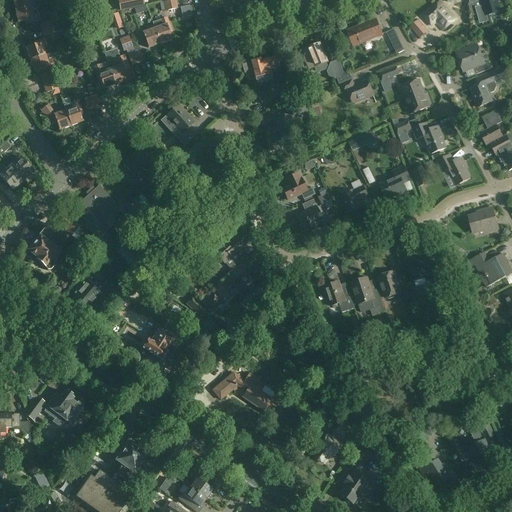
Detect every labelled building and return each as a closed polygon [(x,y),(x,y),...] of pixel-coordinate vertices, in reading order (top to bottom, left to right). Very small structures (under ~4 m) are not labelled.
[(12,0),(15,11),(31,8),(29,0),(12,0)] [(142,0),(117,0),(120,11),(144,6),(142,0)] [(471,4),(470,3),(468,4),(472,16),(478,14),(479,18),(480,24),(489,22),(487,16),(502,12),(497,0),(480,0),(480,1),(471,4)] [(454,25),(453,23),(456,19),(441,2),(424,17),(432,26),(436,23),(443,31),(447,27),(450,30),(453,31),(455,28),(454,25)] [(242,16),(257,11),(255,4),(240,9),(242,16)] [(39,22),(36,7),(31,8),(15,11),(18,24),(26,22),(27,24),(39,22)] [(154,29),(159,44),(172,39),(169,31),(171,30),(166,18),(152,23),(152,22),(154,29)] [(39,25),(41,31),(52,27),(50,21),(39,25)] [(418,21),(411,27),(419,38),(427,32),(418,21)] [(383,36),(377,22),(349,32),(354,47),(383,36)] [(62,24),(52,27),(41,31),(43,37),(64,30),(62,24)] [(82,27),(73,30),(76,41),(85,38),(82,27)] [(159,44),(154,29),(140,34),(142,41),(145,40),(148,48),(159,44)] [(398,55),(405,51),(394,30),(387,34),(398,55)] [(133,53),(128,37),(118,41),(122,52),(126,51),(132,66),(137,64),(133,53)] [(25,48),(29,60),(45,55),(43,49),(47,47),(44,39),(32,43),(33,46),(25,48)] [(51,42),(53,50),(63,47),(61,39),(51,42)] [(327,66),(325,62),(327,62),(319,43),(306,48),(314,71),(319,73),(325,70),(327,66)] [(469,49),(456,55),(463,74),(473,70),(476,76),(491,70),(488,63),(484,65),(477,46),(475,47),(474,45),(468,47),(469,49)] [(134,77),(131,69),(130,69),(128,62),(124,64),(121,56),(116,58),(114,50),(104,54),(107,62),(115,84),(134,77)] [(139,51),(133,53),(137,64),(143,62),(139,51)] [(303,65),(298,53),(291,56),(296,68),(303,65)] [(47,61),(45,55),(29,60),(33,72),(41,69),(42,72),(54,68),(51,59),(47,61)] [(279,65),(276,57),(262,61),(260,60),(252,62),(252,63),(243,66),(245,74),(250,76),(254,75),(257,84),(271,80),(268,68),(279,65)] [(342,78),(337,61),(330,63),(336,80),(342,78)] [(115,84),(107,62),(98,65),(92,67),(98,82),(101,81),(104,89),(115,84)] [(383,81),(400,74),(397,66),(380,73),(383,81)] [(504,69),(490,75),(475,81),(477,87),(469,90),(477,109),(492,103),(488,95),(493,93),(495,88),(493,84),(507,78),(504,69)] [(40,75),(42,81),(53,78),(51,72),(40,75)] [(44,87),(55,83),(53,78),(42,81),(44,87)] [(368,81),(355,86),(353,80),(342,85),(344,92),(349,91),(354,103),(374,95),(368,81)] [(400,88),(405,101),(425,94),(421,85),(420,81),(400,88)] [(295,85),(291,87),(282,90),(285,98),(298,93),(295,85)] [(398,85),(393,87),(396,96),(401,94),(398,85)] [(425,96),(425,94),(405,101),(410,115),(430,108),(429,106),(431,105),(428,95),(425,96)] [(90,98),(94,109),(100,107),(96,96),(90,98)] [(402,96),(396,98),(400,111),(406,109),(402,96)] [(94,109),(90,98),(84,100),(88,111),(94,109)] [(82,113),(80,106),(78,100),(73,102),(73,103),(63,106),(65,111),(71,126),(82,122),(79,114),(82,113)] [(305,100),(290,103),(293,116),(308,113),(305,100)] [(59,130),(71,126),(65,111),(54,115),(48,105),(41,110),(51,124),(56,123),(59,130)] [(193,138),(185,130),(194,123),(178,106),(165,117),(180,132),(175,137),(184,147),(193,138)] [(482,119),(485,124),(498,116),(496,111),(482,119)] [(292,127),(289,116),(274,120),(275,128),(268,130),(270,139),(270,138),(270,140),(267,140),(270,151),(281,148),(280,147),(282,146),(280,138),(295,134),(293,126),(292,127)] [(502,123),(498,116),(485,124),(488,129),(480,134),(486,146),(489,144),(490,145),(503,137),(497,126),(502,123)] [(399,135),(412,129),(408,120),(395,126),(395,127),(398,134),(399,134),(399,135)] [(426,124),(413,129),(417,140),(423,137),(430,154),(446,148),(440,134),(441,133),(438,127),(429,130),(426,124)] [(357,149),(374,141),(370,133),(353,141),(357,149)] [(496,157),(497,156),(511,148),(511,147),(506,136),(503,138),(503,137),(490,145),(496,157)] [(226,166),(211,150),(213,148),(203,138),(182,157),(190,165),(196,160),(213,178),(226,166)] [(418,139),(421,150),(426,149),(422,138),(418,139)] [(0,155),(0,156),(10,147),(6,142),(0,147),(0,155)] [(511,148),(497,156),(501,163),(502,162),(504,167),(506,166),(509,171),(511,169),(511,148)] [(137,151),(123,164),(133,176),(142,168),(143,170),(147,171),(150,168),(149,165),(143,158),(143,155),(141,152),(137,151)] [(456,186),(471,179),(464,166),(465,165),(462,159),(454,163),(450,155),(437,162),(442,174),(448,171),(456,186)] [(20,157),(10,167),(23,181),(33,171),(20,157)] [(113,164),(107,169),(115,178),(121,173),(113,164)] [(423,176),(424,172),(422,166),(413,170),(419,186),(426,183),(423,176)] [(23,181),(10,167),(0,175),(0,176),(12,190),(23,181)] [(395,178),(379,186),(386,201),(399,194),(400,195),(406,192),(402,184),(410,180),(404,167),(392,172),(395,178)] [(284,179),(287,185),(282,187),(288,200),(301,194),(303,200),(314,195),(311,187),(306,189),(298,172),(284,179)] [(348,178),(349,184),(358,182),(356,176),(348,178)] [(98,241),(108,232),(101,224),(108,218),(103,213),(103,212),(114,202),(100,186),(95,190),(92,187),(85,193),(88,196),(81,202),(94,216),(84,225),(98,241)] [(353,191),(340,197),(348,214),(361,208),(358,202),(368,198),(363,187),(353,192),(353,191)] [(314,199),(317,205),(320,207),(325,204),(321,196),(314,199)] [(128,218),(136,211),(129,203),(120,210),(128,218)] [(296,217),(294,218),(294,220),(296,224),(297,224),(299,224),(302,231),(314,225),(315,226),(323,223),(315,207),(296,217)] [(484,213),(469,217),(474,234),(487,230),(487,232),(497,230),(492,208),(484,211),(484,213)] [(73,236),(81,225),(62,210),(54,221),(73,236)] [(62,243),(59,241),(52,236),(56,230),(49,225),(45,230),(44,229),(38,236),(40,237),(34,244),(32,244),(29,248),(29,250),(25,256),(34,264),(36,261),(44,267),(45,267),(48,270),(52,269),(55,265),(54,262),(62,253),(62,252),(62,251),(58,248),(62,243)] [(224,263),(228,267),(233,272),(249,258),(241,249),(248,242),(238,231),(225,243),(214,252),(224,263)] [(492,285),(511,274),(511,271),(502,254),(489,262),(484,253),(471,260),(478,272),(483,270),(492,285)] [(422,261),(417,262),(416,259),(407,262),(413,281),(430,276),(432,282),(444,278),(439,264),(432,266),(429,257),(422,260),(422,261)] [(257,287),(267,277),(257,267),(248,276),(245,274),(232,287),(243,298),(255,285),(257,287)] [(93,285),(97,280),(87,271),(82,276),(93,285)] [(405,285),(399,287),(394,273),(379,278),(386,299),(397,295),(399,301),(409,298),(405,285)] [(361,313),(371,310),(372,313),(384,309),(378,291),(372,293),(368,279),(352,284),(361,313)] [(219,298),(232,288),(227,281),(223,284),(220,280),(211,286),(219,298)] [(77,292),(78,293),(73,299),(86,310),(95,299),(96,300),(101,294),(87,282),(83,287),(82,286),(80,286),(78,287),(77,288),(77,290),(77,292)] [(350,296),(344,298),(339,282),(324,288),(330,306),(342,302),(344,307),(341,308),(343,313),(354,309),(350,296)] [(511,316),(511,290),(503,295),(510,309),(509,309),(511,316)] [(211,314),(221,304),(211,293),(200,303),(211,314)] [(186,305),(194,313),(194,312),(205,322),(211,316),(192,298),(186,305)] [(360,330),(357,319),(348,322),(352,333),(360,330)] [(149,341),(144,349),(145,350),(142,354),(150,360),(153,355),(161,361),(166,353),(171,356),(176,349),(169,345),(172,339),(174,336),(170,334),(168,337),(159,331),(156,335),(159,337),(154,345),(149,341)] [(340,339),(351,342),(353,338),(341,334),(340,339)] [(380,343),(394,347),(390,336),(379,339),(380,343)] [(511,365),(510,360),(503,363),(506,372),(511,370),(511,365)] [(247,391),(243,397),(262,411),(262,412),(270,418),(279,405),(260,391),(265,384),(250,374),(245,381),(233,373),(212,390),(220,399),(238,385),(247,391)] [(436,394),(430,384),(429,383),(427,384),(417,390),(424,401),(426,400),(431,397),(436,394)] [(73,399),(64,393),(61,398),(57,395),(44,412),(51,416),(54,412),(57,415),(52,422),(60,428),(66,421),(73,427),(79,420),(75,417),(82,409),(71,401),(73,399)] [(29,415),(27,418),(35,424),(40,418),(38,416),(44,408),(35,400),(26,413),(29,415)] [(335,415),(341,412),(335,402),(330,405),(335,415)] [(0,434),(6,434),(6,428),(19,428),(19,414),(0,414),(0,434)] [(37,432),(45,435),(47,429),(48,430),(51,423),(41,419),(37,432)] [(478,425),(487,441),(495,436),(487,421),(478,425)] [(324,464),(330,456),(332,457),(341,447),(337,443),(341,439),(343,440),(351,431),(341,422),(333,432),(334,433),(330,437),(327,435),(318,446),(320,447),(313,455),(314,456),(315,458),(317,461),(321,463),(323,463),(324,464)] [(424,432),(428,438),(437,433),(436,431),(437,431),(434,425),(424,432)] [(29,444),(32,442),(30,431),(26,435),(23,438),(29,444)] [(475,470),(478,469),(494,461),(490,454),(489,455),(486,449),(488,448),(484,440),(468,449),(474,461),(471,463),(470,465),(473,470),(475,470)] [(146,456),(129,443),(115,461),(121,465),(110,481),(98,472),(92,479),(89,477),(74,498),(94,511),(119,511),(131,496),(114,483),(118,477),(130,485),(138,475),(140,476),(145,469),(140,465),(146,456)] [(365,447),(351,456),(358,466),(372,457),(365,447)] [(92,457),(88,467),(97,470),(100,459),(92,457)] [(448,485),(457,480),(446,463),(441,466),(437,460),(431,464),(428,459),(417,466),(424,477),(430,474),(437,486),(438,485),(441,490),(448,485)] [(197,479),(191,487),(206,499),(212,491),(214,493),(218,487),(198,472),(194,477),(197,479)] [(344,488),(339,495),(346,499),(346,501),(349,504),(351,503),(352,504),(357,496),(361,499),(365,492),(362,489),(368,481),(355,472),(353,476),(350,474),(342,486),(344,488)] [(382,478),(373,481),(377,491),(386,488),(382,478)] [(170,486),(164,481),(159,489),(164,493),(170,486)] [(206,499),(191,487),(185,495),(182,494),(178,499),(194,511),(199,511),(202,509),(200,507),(206,499)] [(52,504),(57,500),(53,494),(48,497),(52,504)] [(169,509),(166,511),(183,511),(171,502),(167,507),(169,509)]
